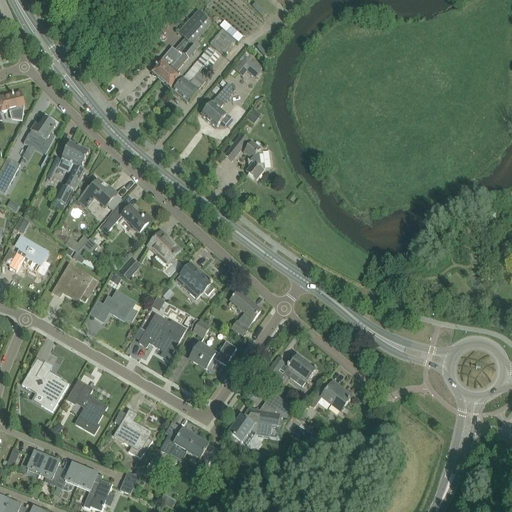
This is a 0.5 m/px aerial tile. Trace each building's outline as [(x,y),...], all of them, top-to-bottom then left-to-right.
[(165,11),(158,18),(162,22),(169,15),(165,11)] [(212,25),(210,23),(199,12),(190,21),(179,34),(185,40),(191,45),(192,46),(196,42),(212,25)] [(221,32),(211,45),(224,57),(237,42),(223,30),(221,32)] [(161,81),(191,45),(185,40),(175,51),(173,49),(165,58),(162,61),(161,60),(158,65),(151,73),(161,81)] [(197,50),(192,46),(191,45),(161,81),(171,89),(177,82),(181,77),(177,73),(188,59),(189,60),(197,50)] [(188,104),(194,96),(202,87),(193,80),(203,68),(207,72),(219,57),(209,49),(173,91),(188,104)] [(251,78),(254,80),(265,69),(248,53),(234,69),(247,82),(251,78)] [(220,110),(227,101),(235,92),(228,85),(212,103),(202,116),(217,129),(222,123),(226,126),(232,120),(227,116),(220,110)] [(22,123),(24,107),(21,92),(20,93),(14,95),(14,94),(12,94),(13,97),(5,99),(5,97),(0,98),(0,112),(10,110),(12,121),(22,123)] [(260,116),(257,113),(255,111),(248,120),(254,125),(261,116),(260,116)] [(29,148),(23,158),(24,159),(29,148),(32,149),(33,147),(46,153),(45,156),(46,156),(56,137),(55,137),(54,139),(50,135),(56,127),(44,118),(38,126),(36,125),(32,132),(30,136),(29,135),(24,145),(29,148)] [(241,151),(247,143),(249,141),(242,136),(234,146),(241,151)] [(82,170),(90,154),(70,144),(66,153),(62,160),(61,162),(58,170),(65,173),(69,175),(70,176),(65,186),(57,202),(66,206),(74,191),(75,191),(76,192),(81,181),(86,172),(82,170)] [(257,181),(263,174),(264,172),(263,172),(265,170),(263,153),(261,151),(252,144),(244,154),(249,158),(248,160),(249,167),(251,168),(246,174),(257,181)] [(0,174),(0,192),(5,195),(10,186),(21,166),(8,159),(0,174)] [(89,191),(79,202),(87,208),(95,199),(106,209),(107,208),(112,213),(122,202),(117,197),(106,187),(105,186),(104,186),(103,186),(103,187),(98,182),(92,190),(90,192),(89,191)] [(11,202),(7,207),(16,212),(19,208),(11,202)] [(130,209),(127,212),(122,207),(115,214),(108,221),(101,230),(107,236),(114,227),(117,223),(120,225),(125,219),(140,234),(145,228),(152,221),(147,216),(144,219),(143,218),(142,219),(130,209)] [(499,217),(493,211),(492,211),(484,220),(491,226),(499,217)] [(14,230),(23,235),(30,224),(21,219),(14,230)] [(66,247),(66,246),(71,239),(60,232),(55,240),(66,247)] [(155,241),(149,248),(158,255),(154,259),(164,268),(170,262),(170,263),(171,263),(172,264),(174,262),(181,251),(174,245),(175,245),(174,245),(172,247),(166,242),(168,239),(161,233),(155,241)] [(78,244),(71,239),(66,247),(78,254),(89,241),(84,237),(78,244)] [(45,262),(46,261),(45,260),(48,254),(21,238),(16,248),(21,250),(10,269),(17,272),(16,273),(17,273),(25,259),(28,261),(28,262),(27,264),(27,263),(26,265),(38,272),(44,261),(45,262)] [(91,256),(98,248),(91,241),(83,249),(88,254),(91,256)] [(65,255),(66,255),(71,258),(74,252),(68,249),(65,255)] [(76,254),(73,260),(82,265),(86,259),(76,254)] [(97,265),(86,259),(82,265),(93,271),(97,265)] [(128,282),(140,268),(133,262),(121,276),(128,282)] [(115,264),(110,268),(116,273),(120,269),(115,264)] [(191,265),(176,282),(196,301),(203,293),(204,294),(210,287),(213,283),(212,282),(211,283),(205,276),(204,277),(191,265)] [(88,299),(82,296),(92,279),(70,266),(65,274),(69,276),(65,282),(62,280),(53,294),(54,294),(60,298),(63,294),(69,284),(72,286),(66,296),(78,303),(80,300),(85,304),(88,299)] [(118,286),(122,281),(113,275),(110,281),(118,286)] [(167,288),(160,296),(167,302),(173,294),(167,288)] [(117,293),(116,294),(112,291),(108,297),(113,300),(109,307),(105,305),(102,311),(97,319),(97,320),(97,319),(103,323),(104,323),(112,309),(115,311),(115,312),(114,314),(113,316),(125,323),(126,320),(131,323),(136,314),(137,313),(132,310),(136,304),(117,293)] [(231,303),(245,315),(237,324),(237,323),(232,330),(244,338),(249,331),(248,330),(254,322),(261,313),(238,294),(234,299),(234,298),(232,299),(233,300),(231,303)] [(152,309),(164,315),(169,304),(157,298),(152,309)] [(151,325),(154,327),(151,332),(148,330),(140,344),(140,345),(140,344),(147,348),(146,348),(147,348),(149,344),(164,353),(162,357),(168,361),(186,331),(172,323),(171,325),(156,316),(151,325)] [(193,333),(203,340),(211,328),(200,321),(193,333)] [(237,349),(229,344),(226,343),(217,357),(199,346),(195,353),(190,361),(193,363),(207,371),(213,360),(226,367),(237,349)] [(307,383),(310,379),(316,371),(298,357),(290,367),(289,366),(288,368),(284,365),(285,364),(279,359),(268,373),(274,378),(280,370),(285,374),(302,388),(306,382),(307,383)] [(32,369),(22,386),(30,391),(33,387),(40,391),(37,395),(45,400),(41,407),(42,407),(53,413),(69,386),(61,381),(62,379),(55,375),(54,375),(50,373),(51,372),(53,368),(45,363),(40,373),(33,368),(32,369)] [(333,383),(325,393),(322,398),(341,413),(349,403),(351,401),(350,401),(352,398),(346,393),(345,392),(343,394),(332,385),(333,384),(333,383)] [(86,388),(86,387),(85,387),(81,395),(75,391),(74,391),(67,402),(75,407),(76,405),(78,403),(85,407),(84,410),(79,418),(75,426),(94,437),(99,427),(97,426),(102,417),(107,408),(99,404),(99,405),(96,403),(97,402),(89,397),(92,391),(86,388)] [(287,417),(293,409),(271,395),(259,413),(249,411),(243,419),(241,417),(229,435),(237,440),(242,444),(251,432),(255,435),(255,437),(270,439),(272,427),(278,428),(280,416),(287,417)] [(316,396),(309,406),(313,409),(321,399),(316,396)] [(135,475),(141,479),(156,452),(155,452),(162,440),(143,429),(148,419),(140,414),(141,413),(129,406),(123,417),(122,416),(118,422),(137,433),(138,432),(146,436),(132,460),(141,465),(135,475)] [(55,436),(62,431),(58,426),(51,431),(49,438),(54,439),(55,436)] [(180,432),(180,431),(175,427),(169,436),(161,451),(166,454),(170,457),(181,464),(183,460),(188,453),(196,439),(184,432),(184,431),(183,430),(182,433),(180,432)] [(196,472),(202,475),(216,452),(210,448),(210,449),(208,448),(210,446),(209,445),(208,446),(196,439),(188,453),(200,460),(198,463),(201,464),(196,472)] [(14,450),(7,467),(14,470),(21,453),(14,450)] [(29,470),(32,471),(40,474),(47,458),(35,453),(35,454),(34,458),(33,458),(26,455),(27,455),(26,455),(19,472),(20,472),(27,475),(29,470)] [(152,462),(157,466),(162,457),(157,453),(152,462)] [(60,464),(47,458),(40,474),(41,475),(41,476),(46,478),(45,482),(45,483),(57,488),(64,471),(58,468),(59,464),(60,464)] [(86,470),(73,465),(67,463),(65,467),(64,471),(57,488),(57,489),(54,497),(59,499),(62,491),(66,482),(74,486),(79,487),(86,470)] [(100,482),(96,480),(96,479),(97,476),(98,476),(98,475),(86,470),(79,487),(90,492),(83,508),(90,511),(90,509),(97,511),(101,511),(103,509),(104,509),(105,506),(104,506),(109,494),(110,494),(110,493),(113,486),(100,481),(100,482)] [(120,492),(130,496),(140,479),(134,476),(128,474),(120,492)] [(160,502),(172,510),(177,502),(170,498),(173,493),(167,490),(160,502)] [(0,511),(2,511),(8,501),(0,497),(0,511)] [(2,511),(25,511),(27,510),(21,507),(8,501),(2,511)]
